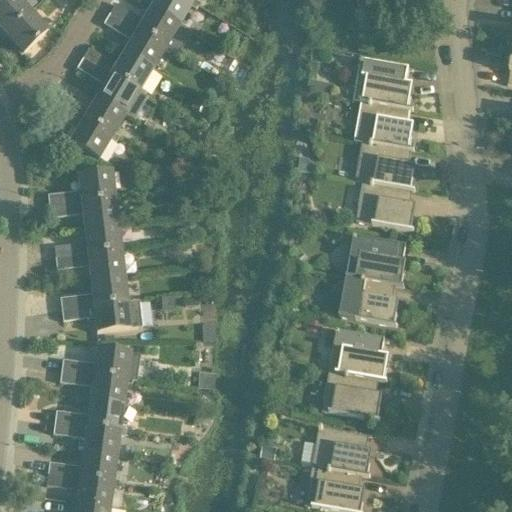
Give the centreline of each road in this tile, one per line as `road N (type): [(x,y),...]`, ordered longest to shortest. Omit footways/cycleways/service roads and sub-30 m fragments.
road 1 (residential): [(430,511),(477,222),(455,0)]
road 2 (residential): [(0,391),(12,213),(0,130)]
road 3 (residential): [(0,95),(46,80),(103,0)]
